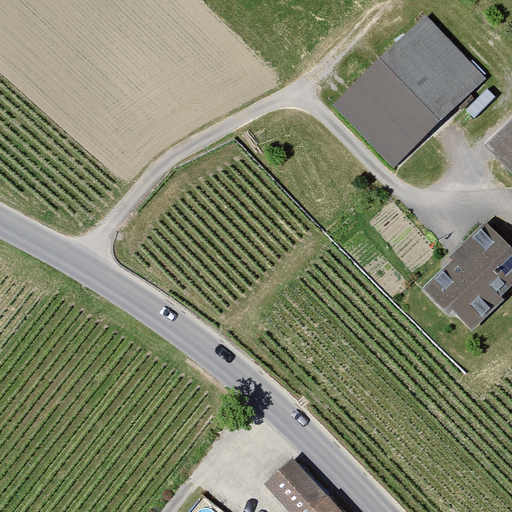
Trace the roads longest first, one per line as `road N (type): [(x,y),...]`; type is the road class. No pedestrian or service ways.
road 1 (tertiary): [(378,511),(223,348),(0,219)]
road 2 (track): [(162,511),(259,387)]
road 3 (track): [(384,0),(293,94)]
